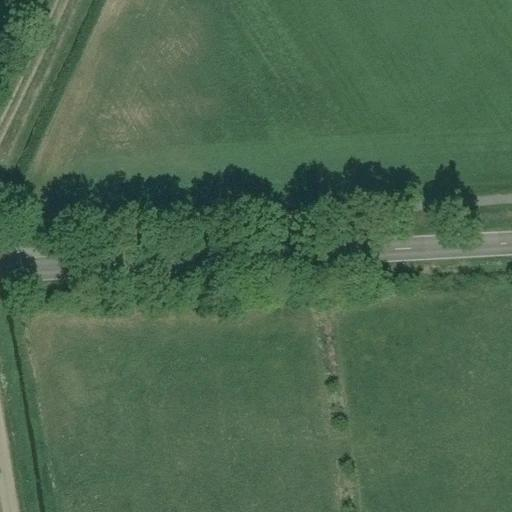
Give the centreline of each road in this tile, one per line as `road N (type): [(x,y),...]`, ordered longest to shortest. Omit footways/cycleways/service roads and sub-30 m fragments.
road 1 (tertiary): [(0,272),(511,244)]
road 2 (track): [(0,143),(69,0)]
